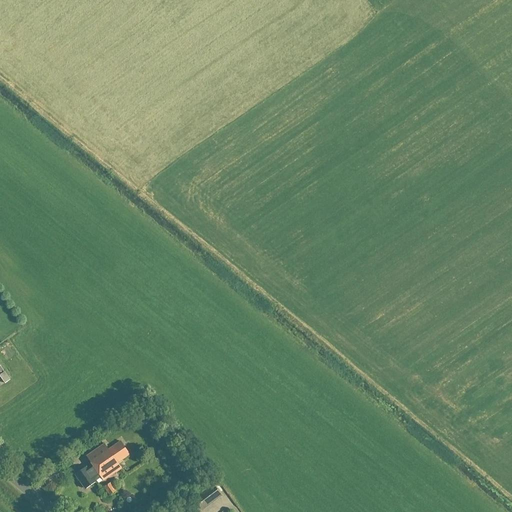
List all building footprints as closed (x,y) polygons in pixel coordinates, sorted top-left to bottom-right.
[(0,326),(4,330),(10,323),(5,319),(0,324),(0,326)] [(0,377),(5,384),(10,380),(5,372),(0,375),(0,377)] [(146,417),(138,425),(143,430),(151,422),(146,417)] [(92,464),(87,468),(86,467),(75,475),(85,489),(96,482),(95,481),(101,477),(104,481),(121,469),(117,463),(129,455),(120,442),(108,450),(104,444),(87,456),(92,464)] [(109,496),(116,491),(111,482),(104,488),(109,496)] [(221,496),(213,485),(194,499),(202,511),(221,496)]
